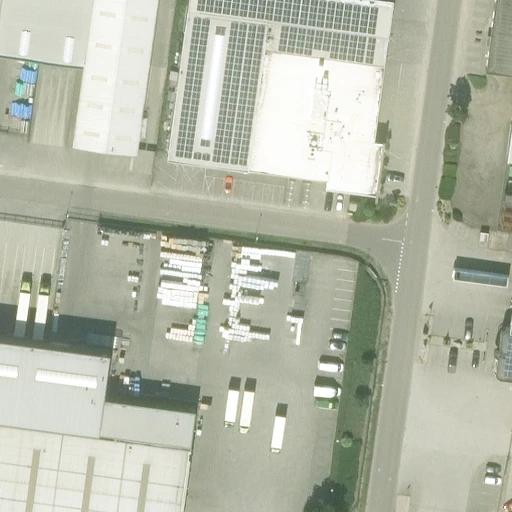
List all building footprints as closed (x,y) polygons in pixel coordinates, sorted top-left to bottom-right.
[(76,123),(75,128),(73,143),(135,152),(135,148),(137,132),(155,0),(0,0),(0,52),(84,64),(76,123)] [(186,0),(166,152),(166,156),(326,178),(325,186),(375,193),(374,198),(376,198),(384,138),(382,138),(382,140),(373,139),(392,0),(186,0)] [(511,0),(494,0),(485,72),(474,152),(511,157),(511,0)] [(498,229),(511,230),(511,180),(504,180),(498,229)] [(511,301),(508,327),(507,327),(500,332),(495,369),(500,376),(511,377),(511,301)] [(0,511),(180,511),(190,445),(195,408),(103,395),(109,349),(0,334),(0,511)]
